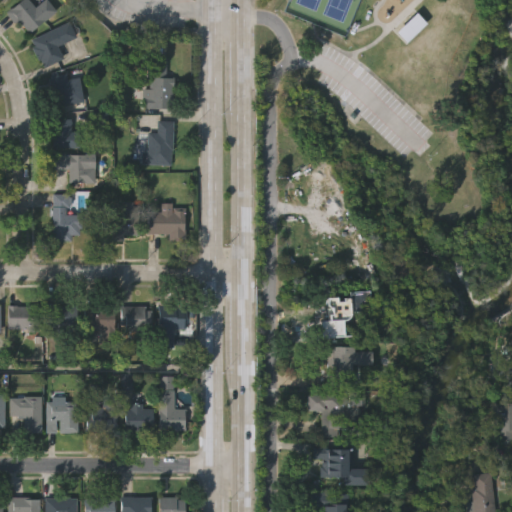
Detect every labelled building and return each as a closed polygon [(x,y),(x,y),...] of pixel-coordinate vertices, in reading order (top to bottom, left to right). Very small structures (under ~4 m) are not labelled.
[(19,0),(27,0),(34,7),(41,0),(47,0),(55,9),(28,33),(18,22),(16,23),(6,12),(19,0)] [(0,43),(19,23),(0,5),(0,43)] [(73,20),(75,24),(77,23),(81,33),(76,35),(77,36),(58,45),(64,57),(44,66),(41,58),(38,59),(32,46),(34,45),(31,38),(70,20),(70,21),(73,20)] [(23,77),(52,53),(42,40),(31,49),(22,38),(4,53),(23,77)] [(392,74),(412,55),(422,65),(402,85),(392,74)] [(167,58),(167,70),(174,70),(174,77),(176,77),(176,92),(174,92),(173,108),(145,107),(145,98),(142,98),(143,88),(150,88),(150,77),(148,77),(148,68),(153,68),(153,57),(167,58)] [(37,110),(59,102),(54,88),(72,81),(66,65),(26,80),(37,110)] [(66,72),(67,78),(79,76),(84,100),(56,106),(53,90),(51,91),(49,78),(51,77),(51,75),(66,72)] [(72,123),(72,132),(80,132),(80,146),(52,146),(53,118),(72,118),(72,123)] [(174,120),(171,164),(142,163),(142,152),(148,152),(148,131),(157,132),(158,120),(174,120)] [(96,152),(96,170),(87,170),(87,181),(69,181),(69,169),(54,169),(54,153),(96,152)] [(48,190),(71,190),(72,162),(49,161),(48,190)] [(137,207),(168,207),(169,163),(153,163),(153,175),(143,175),(143,195),(138,195),(137,207)] [(70,193),(70,196),(72,196),(72,203),(69,203),(69,206),(66,206),(66,214),(81,214),(81,235),(71,235),(71,239),(52,239),(53,192),(70,193)] [(64,212),(64,224),(89,225),(90,196),(50,196),(49,211),(64,212)] [(133,201),(133,205),(136,205),(136,212),(141,212),(141,233),(122,233),(122,236),(96,236),(96,216),(119,216),(119,201),(133,201)] [(172,202),(172,211),(173,211),(173,207),(186,207),(186,236),(180,236),(180,240),(168,240),(168,233),(148,233),(149,225),(146,225),(146,211),(161,211),(161,202),(172,202)] [(48,278),(75,278),(75,257),(66,257),(67,236),(48,236),(48,278)] [(132,277),(131,244),(114,244),(114,256),(105,257),(106,283),(118,283),(118,277),(132,277)] [(181,250),(168,250),(168,246),(156,245),(156,254),(143,254),(143,276),(164,276),(164,282),(180,283),(181,250)] [(347,297),(347,310),(358,310),(358,332),(337,331),(337,336),(326,336),(326,318),(315,317),(315,298),(325,299),(325,310),(335,310),(335,296),(347,297)] [(17,305),(17,306),(39,306),(40,329),(36,329),(36,332),(25,332),(25,329),(8,329),(7,305),(17,305)] [(76,327),(44,326),(44,305),(76,305),(76,327)] [(153,314),(152,328),(139,328),(139,330),(135,330),(135,340),(119,340),(120,305),(146,306),(146,314),(153,314)] [(116,307),(115,342),(101,342),(101,331),(89,331),(90,321),(84,321),(84,306),(116,307)] [(169,311),(169,322),(174,322),(174,347),(157,347),(158,311),(169,311)] [(511,380),(507,386),(493,374),(511,356),(500,346),(511,332),(511,380)] [(362,333),(344,334),(345,353),(357,353),(357,343),(363,343),(362,333)] [(356,346),(356,353),(361,353),(361,364),(354,364),(354,386),(328,386),(328,357),(311,357),(311,346),(356,346)] [(3,370),(25,371),(26,348),(4,347),(3,370)] [(175,347),(154,348),(155,384),(176,383),(175,347)] [(47,348),(47,366),(72,367),(72,348),(47,348)] [(117,349),(117,372),(146,372),(145,349),(117,349)] [(82,373),(109,374),(109,352),(82,352),(82,373)] [(173,376),(174,409),(188,409),(187,432),(158,431),(159,376),(173,376)] [(345,394),(345,397),(364,397),(364,408),(361,408),(361,421),(367,422),(367,435),(353,435),(353,438),(321,437),(321,410),(308,410),(308,394),(345,394)] [(37,395),(37,398),(42,398),(42,432),(23,432),(23,418),(21,418),(21,415),(9,415),(9,397),(23,397),(23,395),(37,395)] [(118,396),(117,431),(87,430),(88,413),(90,413),(90,406),(102,407),(102,396),(118,396)] [(62,397),(62,402),(77,402),(77,432),(60,432),(59,419),(56,419),(56,432),(46,432),(46,401),(51,401),(51,397),(62,397)] [(511,402),(511,436),(497,437),(497,430),(493,430),(493,417),(491,417),(491,402),(511,402)] [(142,403),(142,408),(154,408),(155,430),(133,433),(133,430),(124,431),(123,408),(129,408),(129,403),(142,403)] [(128,432),(128,416),(116,416),(115,432),(128,432)] [(169,451),(169,418),(154,418),(155,473),(181,473),(180,451),(169,451)] [(5,459),(19,459),(19,474),(37,474),(37,439),(5,439),(5,459)] [(54,475),(72,475),(71,443),(57,444),(57,440),(41,441),(42,475),(54,474),(54,475)] [(511,485),(511,444),(487,445),(488,486),(511,485)] [(138,446),(122,445),(121,472),(149,473),(150,451),(138,450),(138,446)] [(346,447),(346,454),(349,454),(349,459),(346,459),(346,462),(350,462),(350,465),(365,466),(365,468),(370,468),(370,485),(346,485),(346,477),(321,477),(321,468),(318,468),(318,464),(323,464),(323,458),(313,458),(313,447),(346,447)] [(112,471),(112,449),(82,450),(82,472),(112,471)] [(465,511),(466,511),(465,501),(472,500),(471,487),(473,487),(471,474),(491,472),(495,511),(465,511)] [(326,492),(351,493),(350,511),(327,511),(327,507),(306,507),(306,492),(326,492)] [(41,499),(40,511),(7,511),(8,496),(41,499)] [(108,496),(108,499),(116,499),(116,511),(83,511),(83,499),(95,499),(95,496),(108,496)] [(150,496),(150,511),(118,511),(118,496),(150,496)] [(178,497),(178,499),(185,499),(185,511),(158,511),(158,496),(178,497)] [(71,497),(77,498),(77,511),(42,511),(42,499),(71,497)]
